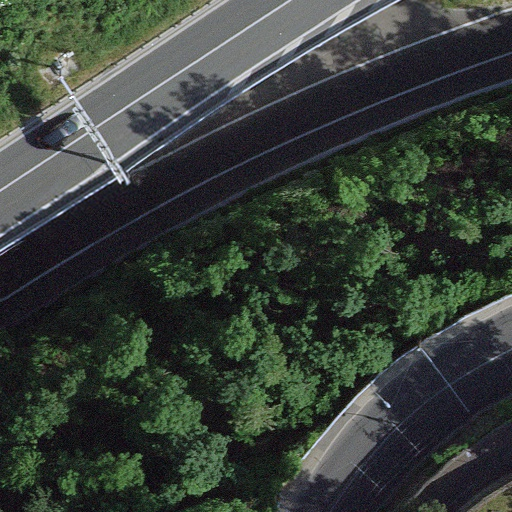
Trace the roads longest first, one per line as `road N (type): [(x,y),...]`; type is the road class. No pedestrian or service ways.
road 1 (motorway): [(0,280),(234,150),(511,36)]
road 2 (motorway): [(0,191),(292,0)]
road 3 (primary): [(331,511),(404,421),(511,350)]
road 4 (motorway): [(0,97),(117,0)]
